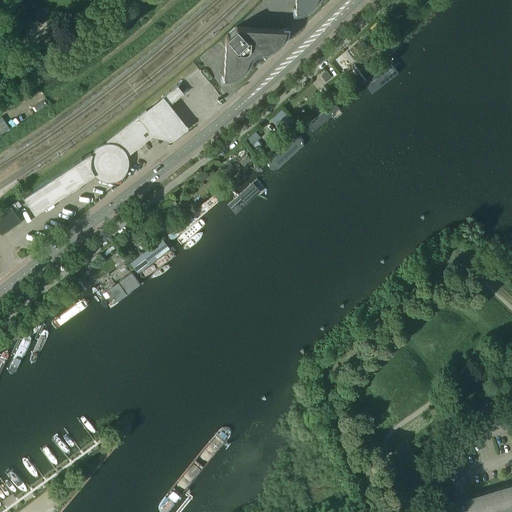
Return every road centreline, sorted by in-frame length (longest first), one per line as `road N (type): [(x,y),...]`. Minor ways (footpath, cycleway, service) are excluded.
road 1 (residential): [(107,235),(343,41)]
road 2 (secondary): [(235,110),(95,219)]
road 3 (residential): [(0,319),(107,235)]
road 4 (secondary): [(324,19),(235,110)]
road 5 (secondary): [(235,110),(331,28)]
